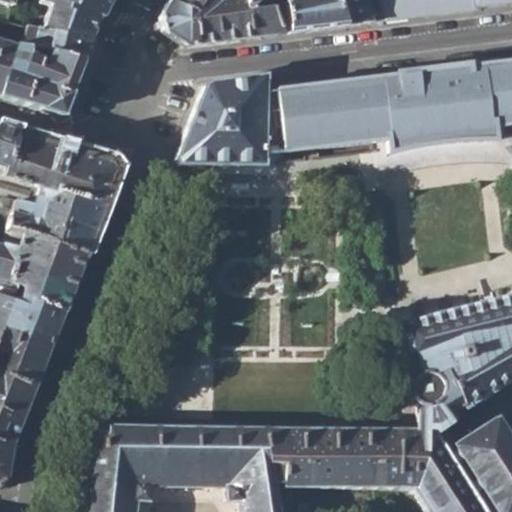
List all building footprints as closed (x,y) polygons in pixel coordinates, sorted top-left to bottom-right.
[(0,0),(0,18),(6,20),(12,0),(37,0),(37,2),(46,6),(40,27),(89,37),(96,18),(99,19),(107,0),(0,0)] [(257,0),(247,6),(245,0),(167,0),(157,18),(159,31),(182,47),(280,35),(264,0),(257,0)] [(286,34),(341,27),(330,0),(245,0),(247,6),(257,0),(291,0),(283,2),(282,5),(286,34)] [(330,0),(341,27),(384,22),(375,0),(330,0)] [(472,8),(511,2),(511,0),(375,0),(384,22),(472,11),(472,8)] [(92,38),(89,37),(40,27),(21,23),(16,46),(80,61),(86,63),(92,38)] [(0,80),(9,44),(0,41),(0,80)] [(0,98),(59,117),(80,61),(16,46),(9,44),(0,80),(0,98)] [(383,147),(384,157),(414,150),(425,148),(436,146),(447,145),(458,144),(474,143),(488,143),(487,131),(490,130),(499,129),(499,128),(511,126),(511,61),(465,68),(465,66),(445,68),(445,70),(412,74),(412,73),(391,75),(391,77),(272,92),(279,157),(324,151),(330,150),(372,145),(373,148),(378,147),(383,147)] [(268,77),(262,78),(261,93),(270,93),(268,77)] [(261,166),(261,93),(262,78),(205,85),(200,89),(172,164),(173,168),(207,167),(261,166)] [(57,148),(0,130),(0,215),(10,219),(6,230),(83,254),(108,188),(109,189),(115,170),(114,169),(110,161),(91,155),(91,156),(58,146),(57,148)] [(181,208),(172,205),(167,221),(176,224),(181,208)] [(0,483),(2,482),(8,445),(83,254),(6,230),(1,244),(0,243),(0,283),(19,289),(16,304),(0,298),(0,483)] [(428,433),(442,429),(453,422),(447,412),(460,404),(463,408),(511,380),(511,296),(397,325),(406,368),(411,368),(413,380),(411,382),(409,384),(408,387),(407,390),(407,392),(407,395),(408,398),(409,400),(411,402),(413,405),(416,406),(416,425),(416,432),(428,433)] [(451,448),(491,511),(511,511),(511,447),(493,419),(451,448)] [(491,511),(451,448),(442,429),(428,433),(416,432),(295,431),(269,430),(241,430),(219,430),(108,428),(98,428),(84,465),(80,493),(78,511),(130,511),(132,502),(137,502),(143,502),(144,487),(157,487),(170,487),(182,487),(195,488),(208,488),(221,488),(222,503),(228,503),(234,503),(235,511),(491,511)]
